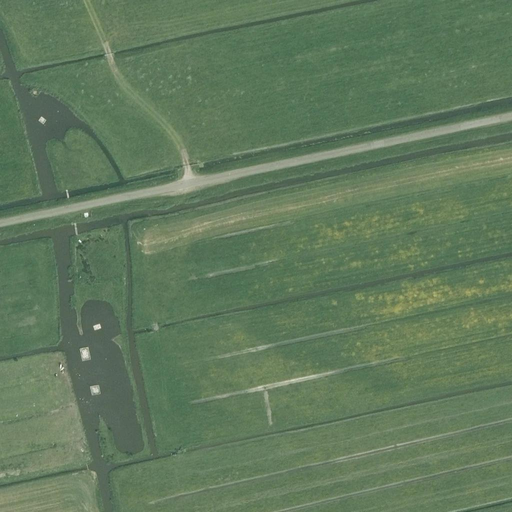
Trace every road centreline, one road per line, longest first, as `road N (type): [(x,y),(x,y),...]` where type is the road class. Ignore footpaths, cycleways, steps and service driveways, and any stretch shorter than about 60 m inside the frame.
road 1 (unclassified): [(0,223),(511,116)]
road 2 (track): [(87,0),(112,70),(180,150),(190,183)]
